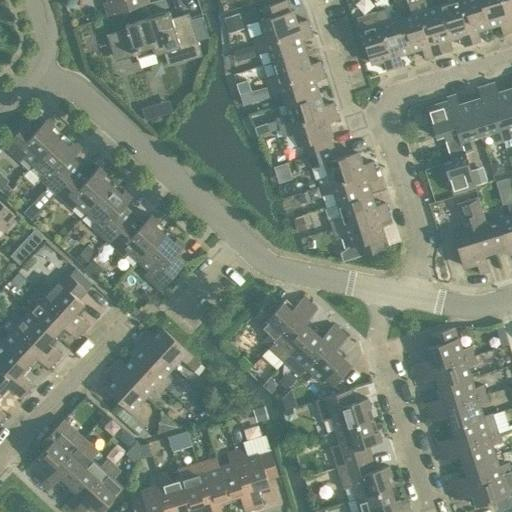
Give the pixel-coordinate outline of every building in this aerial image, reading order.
[(106,0),(108,4),(104,5),(108,18),(149,6),(147,0),(106,0)] [(400,20),(410,52),(422,48),(425,58),(432,56),(415,0),(406,0),(412,16),(400,20)] [(415,0),(432,56),(442,53),(439,43),(449,40),(439,8),(428,11),(424,0),(415,0)] [(439,8),(449,40),(460,36),(464,47),(472,45),(458,0),(449,0),(451,4),(439,8)] [(458,0),(472,45),(481,42),(478,30),(488,27),(479,0),(458,0)] [(479,0),(488,27),(500,23),(503,35),(511,32),(501,0),(479,0)] [(511,0),(501,0),(511,32),(511,0)] [(256,48),(309,30),(306,21),(296,24),(292,11),(290,12),(287,1),(262,9),(265,20),(259,22),(263,35),(253,38),(256,48)] [(393,68),(393,69),(403,66),(400,55),(410,52),(400,20),(390,23),(386,11),(376,15),(393,68)] [(224,17),(229,32),(242,28),(237,13),(224,17)] [(393,68),(376,15),(376,13),(357,19),(361,32),(370,62),(382,59),(385,70),(393,68)] [(169,66),(200,56),(195,40),(189,18),(188,16),(171,21),(168,14),(126,27),(128,33),(111,38),(117,59),(153,49),(155,56),(165,53),(169,66)] [(202,14),(189,18),(195,40),(208,36),(202,14)] [(309,30),(256,48),(258,55),(268,52),(272,64),(305,54),(301,42),(312,39),(309,30)] [(233,50),(237,61),(256,55),(252,44),(233,50)] [(305,54),(272,64),(276,75),(266,79),(269,89),(322,72),(319,62),(309,65),(305,54)] [(322,72),(269,89),(271,96),(281,93),(286,106),(318,96),(314,82),(324,79),(322,72)] [(237,84),(239,93),(247,91),(248,91),(246,81),(237,84)] [(511,91),(498,96),(495,84),(477,89),(481,101),(460,108),(456,96),(447,99),(449,102),(427,109),(437,138),(444,136),(452,162),(445,164),(454,194),(476,187),(475,186),(471,173),(465,154),(473,151),(469,140),(491,133),(495,145),(511,139),(511,138),(508,127),(511,126),(511,91)] [(247,91),(239,93),(242,105),(250,103),(247,91)] [(318,96),(286,106),(289,117),(279,120),(282,131),(335,113),(332,103),(322,106),(318,96)] [(335,113),(282,131),(284,138),(295,135),(299,147),(305,145),(309,156),(333,148),(330,137),(331,137),(327,124),(338,121),(335,113)] [(36,165),(60,138),(51,130),(54,128),(46,121),(38,130),(28,121),(4,147),(21,162),(26,156),(36,165)] [(255,127),(257,136),(269,132),(266,124),(255,127)] [(57,195),(81,169),(71,159),(79,150),(71,143),(68,146),(60,138),(36,165),(45,173),(40,179),(57,195)] [(333,148),(309,156),(294,161),(297,172),(312,167),(312,168),(326,164),(329,175),(318,179),(320,186),(321,188),(376,170),(373,162),(361,165),(357,153),(337,160),(333,148)] [(496,163),(490,165),(493,176),(504,172),(502,165),(496,163)] [(88,213),(113,186),(103,177),(106,174),(98,168),(90,176),(81,169),(57,195),(73,209),(78,204),(88,213)] [(482,169),(471,173),(475,186),(487,182),(482,169)] [(376,170),(321,188),(323,196),(335,192),(340,205),(371,195),(367,182),(379,179),(376,170)] [(507,178),(495,182),(499,193),(511,189),(507,178)] [(0,189),(0,190),(5,195),(10,189),(5,184),(0,189)] [(108,242),(133,215),(124,207),(132,198),(124,190),(120,193),(113,186),(88,213),(97,221),(92,227),(108,242)] [(321,188),(320,186),(311,189),(314,199),(323,196),(321,188)] [(306,191),(296,194),(299,204),(309,200),(306,191)] [(371,195),(340,205),(343,217),(331,221),(334,230),(389,212),(386,203),(375,207),(371,195)] [(495,251),(487,227),(479,197),(458,203),(467,232),(454,236),(464,268),(477,263),(480,275),(490,272),(484,254),(495,251)] [(0,230),(3,233),(17,218),(0,202),(0,230)] [(24,213),(32,220),(39,212),(32,205),(24,213)] [(487,227),(495,251),(508,247),(510,253),(511,252),(511,205),(508,207),(511,218),(500,221),(500,223),(487,227)] [(389,212),(334,230),(337,238),(348,234),(352,246),(342,254),(345,262),(387,248),(383,238),(385,237),(381,223),(392,220),(389,212)] [(140,260),(165,233),(156,225),(159,222),(151,215),(142,224),(133,215),(108,242),(124,257),(130,251),(140,260)] [(294,220),(297,231),(307,229),(303,217),(294,220)] [(33,230),(22,243),(30,251),(42,238),(33,230)] [(165,233),(140,260),(150,269),(145,274),(161,289),(186,263),(176,254),(184,245),(176,238),(173,241),(165,233)] [(85,268),(92,260),(97,255),(89,248),(77,261),(85,268)] [(102,269),(92,260),(85,268),(84,269),(94,278),(102,269)] [(36,291),(82,333),(89,326),(76,314),(84,305),(79,300),(87,292),(68,274),(60,283),(59,282),(51,291),(44,283),(36,291)] [(82,333),(36,291),(31,297),(39,305),(31,313),(56,336),(63,328),(77,340),(82,333)] [(269,347),(310,303),(303,296),(290,309),(282,302),(278,307),(270,299),(252,318),(260,326),(269,335),(262,341),(269,347)] [(310,303),(269,347),(277,354),(284,361),(313,330),(305,323),(318,310),(310,303)] [(130,310),(135,315),(140,310),(135,305),(130,310)] [(56,336),(31,313),(24,320),(16,313),(9,321),(55,363),(62,356),(49,343),(56,336)] [(3,343),(28,366),(36,358),(49,370),(55,363),(9,321),(3,327),(11,335),(3,343)] [(313,330),(284,361),(284,362),(291,368),(298,375),(339,331),(333,325),(321,338),(313,330)] [(503,325),(495,328),(501,347),(509,345),(503,325)] [(416,373),(474,355),(472,346),(462,349),(459,338),(457,339),(454,327),(430,334),(434,346),(427,348),(431,359),(414,365),(416,373)] [(141,337),(174,366),(180,359),(186,364),(194,356),(163,328),(155,337),(147,330),(141,337)] [(339,331),(298,375),(306,382),(312,376),(321,383),(325,379),(334,386),(351,368),(342,360),(343,358),(335,350),(346,338),(339,331)] [(234,334),(228,341),(235,347),(241,341),(234,334)] [(135,359),(166,387),(172,380),(166,375),(174,366),(141,337),(134,344),(142,351),(135,359)] [(28,366),(3,343),(0,346),(0,367),(28,393),(34,386),(21,373),(28,366)] [(474,355),(416,373),(419,383),(436,378),(439,388),(471,378),(468,368),(478,365),(474,355)] [(194,356),(186,364),(199,376),(206,368),(194,356)] [(113,367),(146,397),(153,389),(159,395),(166,387),(135,359),(127,367),(120,360),(113,367)] [(28,393),(0,367),(0,395),(0,396),(8,388),(21,400),(28,393)] [(146,397),(113,367),(107,375),(115,382),(107,390),(122,404),(136,416),(138,418),(145,410),(138,405),(146,397)] [(291,368),(279,381),(287,387),(298,375),(291,368)] [(263,384),(271,392),(272,392),(275,389),(274,380),(271,376),(263,384)] [(471,378),(439,388),(442,398),(426,403),(429,412),(486,394),(484,386),(475,389),(471,378)] [(172,380),(166,387),(176,396),(182,390),(172,380)] [(335,432),(370,421),(367,410),(370,409),(367,398),(354,403),(350,391),(317,402),(323,422),(331,420),(335,432)] [(486,394),(429,412),(432,422),(448,417),(452,427),(483,417),(480,407),(490,404),(486,394)] [(122,404),(114,412),(128,425),(133,419),(136,416),(122,404)] [(267,418),(263,407),(253,410),(257,422),(267,418)] [(492,414),(483,417),(452,427),(455,437),(438,442),(441,451),(498,434),(492,414)] [(133,419),(128,425),(142,438),(150,436),(150,435),(133,419)] [(42,484),(84,438),(65,420),(45,442),(49,446),(39,457),(47,464),(34,478),(42,484)] [(370,421),(335,432),(339,444),(331,447),(338,468),(373,457),(369,445),(381,441),(378,431),(374,432),(370,421)] [(192,445),(187,431),(178,434),(182,448),(192,445)] [(129,449),(137,441),(129,434),(122,441),(129,449)] [(498,434),(441,451),(444,461),(461,455),(464,466),(495,456),(492,446),(501,443),(498,434)] [(271,487),(269,480),(280,477),(272,452),(266,435),(244,442),(246,448),(237,451),(255,510),(265,507),(260,490),(271,487)] [(84,438),(42,484),(48,491),(61,477),(69,485),(92,459),(98,452),(91,445),(84,438)] [(141,445),(137,441),(129,449),(125,453),(135,462),(141,445)] [(221,466),(231,499),(241,496),(246,511),(247,511),(255,510),(237,451),(228,454),(231,463),(221,466)] [(453,490),(510,472),(508,463),(499,466),(495,456),(464,466),(467,476),(450,482),(453,490)] [(219,467),(216,457),(198,463),(212,511),(224,511),(221,502),(231,499),(221,466),(219,467)] [(357,499),(392,488),(388,477),(392,476),(389,466),(377,470),(373,457),(338,468),(345,490),(353,487),(357,499)] [(71,511),(114,466),(107,459),(100,467),(92,459),(69,485),(77,492),(65,505),(71,511)] [(177,469),(180,479),(190,511),(202,508),(203,511),(212,511),(198,463),(177,469)] [(114,466),(71,511),(72,511),(83,511),(91,505),(98,511),(100,511),(123,488),(114,480),(121,472),(114,466)] [(188,511),(190,511),(180,479),(172,482),(169,472),(159,476),(169,511),(188,511)] [(511,477),(510,472),(453,490),(456,499),(473,494),(476,505),(507,495),(511,493),(511,477)] [(169,511),(159,476),(151,478),(153,487),(143,490),(143,492),(131,495),(136,511),(169,511)] [(392,488),(357,499),(361,511),(358,511),(390,511),(403,508),(399,498),(395,499),(392,488)]
